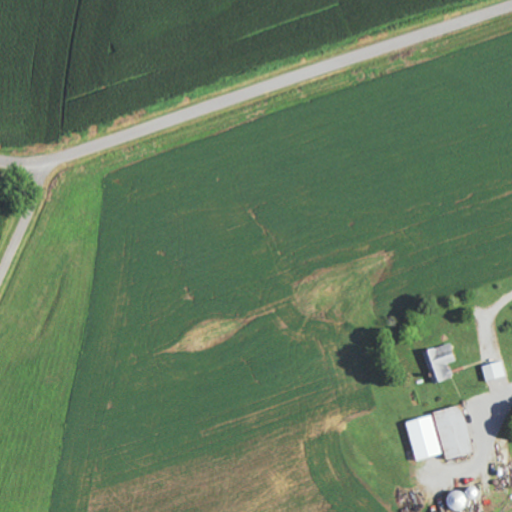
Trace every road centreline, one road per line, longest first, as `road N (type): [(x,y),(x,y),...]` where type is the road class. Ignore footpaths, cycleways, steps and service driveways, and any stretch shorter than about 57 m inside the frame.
road 1 (residential): [(511,7),(80,154),(0,164)]
road 2 (residential): [(0,275),(52,162)]
